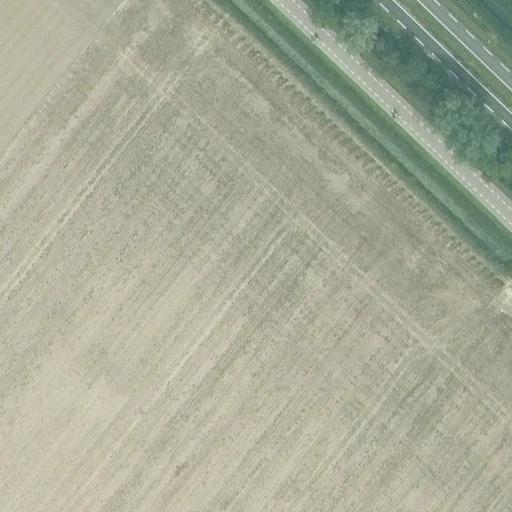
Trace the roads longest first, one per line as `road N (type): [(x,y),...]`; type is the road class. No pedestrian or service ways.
road 1 (unclassified): [(511,219),(283,0)]
road 2 (primary): [(384,0),(511,121)]
road 3 (primary): [(511,83),(425,0)]
